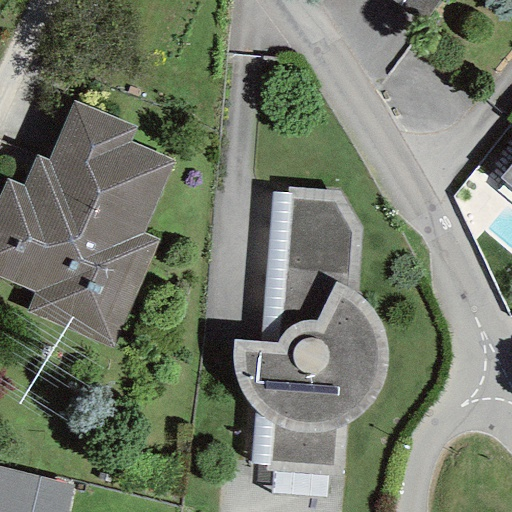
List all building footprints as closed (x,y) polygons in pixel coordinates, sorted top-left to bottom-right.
[(389,0),(423,23),(440,0),(389,0)] [(6,181),(0,193),(0,278),(32,294),(26,313),(112,349),(157,240),(143,233),(173,162),(129,142),(135,128),(72,102),(47,161),(35,157),(21,187),(6,181)] [(511,162),(499,178),(511,189),(511,162)] [(338,192),(290,188),(290,194),(276,344),(259,343),(233,341),(232,351),(232,358),(232,370),(234,379),(239,389),(242,396),(246,404),(252,411),(259,417),(266,422),(274,426),(270,467),(269,472),(326,477),(341,478),(343,429),(349,425),(356,419),(362,412),(372,402),(377,395),(381,387),(385,378),(387,365),(386,352),(385,343),(383,333),(379,325),(374,314),(366,305),(357,294),(361,229),(338,192)] [(290,194),(271,193),(259,343),(276,344),(290,194)] [(252,411),(250,465),(270,467),(274,426),(266,422),(259,417),(252,411)] [(66,511),(73,486),(0,468),(0,511),(66,511)] [(268,496),(325,498),(326,477),(269,472),(268,496)]
